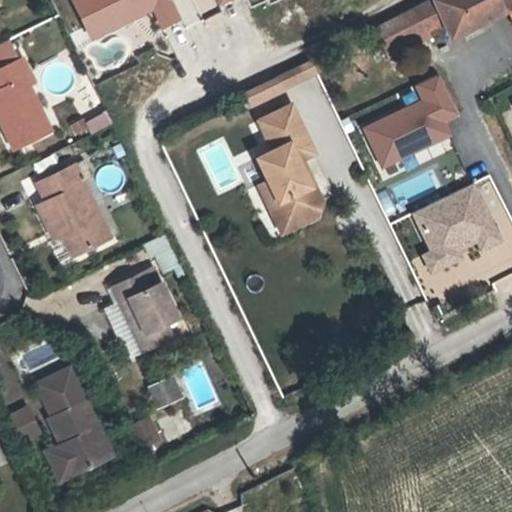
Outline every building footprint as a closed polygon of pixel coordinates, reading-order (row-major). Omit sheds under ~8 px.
[(108,40),(88,0),(70,0),(93,47),(108,40)] [(168,40),(185,32),(169,0),(88,0),(108,40),(156,17),(168,40)] [(511,0),(430,0),(374,28),(388,55),(428,36),(425,31),(443,22),(451,36),(509,7),(511,12),(511,0)] [(48,129),(27,84),(22,75),(27,73),(20,57),(14,60),(11,52),(0,57),(0,59),(3,65),(0,66),(0,123),(12,147),(48,129)] [(308,60),(259,84),(266,98),(281,90),(280,88),(313,71),(308,60)] [(32,82),(27,73),(22,75),(27,84),(32,82)] [(457,113),(438,75),(431,76),(414,84),(423,103),(368,130),(386,165),(449,134),(443,121),(457,113)] [(259,84),(243,92),(249,106),(266,98),(259,84)] [(289,105),(257,121),(271,150),(255,158),(266,181),(289,229),(315,216),(320,202),(311,184),(307,186),(296,161),(312,153),(289,105)] [(104,117),(69,119),(70,133),(105,131),(104,117)] [(36,182),(45,201),(61,233),(71,255),(108,237),(73,165),(36,182)] [(289,229),(266,181),(257,185),(280,233),(289,229)] [(476,242),(479,249),(497,240),(470,184),(411,212),(430,252),(472,233),(476,242)] [(61,233),(45,201),(36,205),(52,237),(61,233)] [(171,247),(163,233),(141,243),(149,258),(171,247)] [(458,259),(455,253),(476,242),(472,233),(430,252),(422,257),(429,273),(458,259)] [(110,286),(118,302),(126,298),(141,330),(132,335),(140,351),(171,336),(164,321),(175,316),(152,267),(110,286)] [(119,341),(132,335),(141,330),(126,298),(118,302),(104,309),(119,341)] [(23,389),(10,362),(0,366),(0,378),(9,396),(23,389)] [(35,382),(44,400),(77,385),(69,366),(35,382)] [(147,387),(157,407),(182,396),(172,375),(147,387)] [(60,444),(74,475),(111,457),(77,385),(44,400),(51,414),(46,416),(60,444)] [(3,420),(14,442),(37,431),(26,409),(3,420)] [(166,437),(188,427),(181,410),(159,420),(166,437)] [(149,414),(125,426),(140,455),(163,443),(149,414)] [(44,452),(59,482),(74,475),(60,444),(44,452)] [(128,446),(114,453),(121,466),(134,460),(128,446)]
